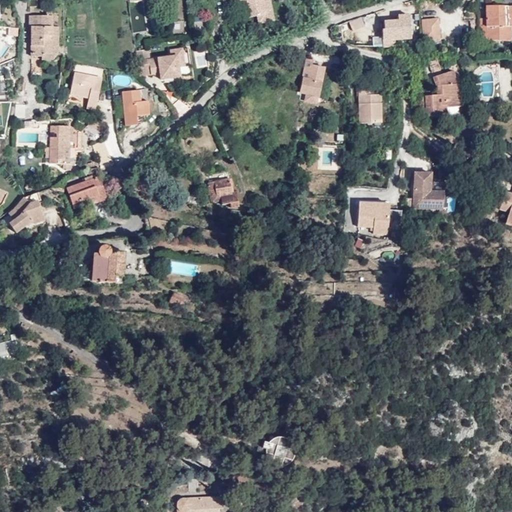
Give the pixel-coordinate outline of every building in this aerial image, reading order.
[(268,13),(265,0),(232,0),(233,1),(236,0),(247,0),(248,4),(244,5),(247,17),(257,15),(268,13)] [(487,20),(478,20),(479,42),(499,42),(499,38),(511,38),(511,27),(509,27),(508,7),(486,7),(487,20)] [(272,12),(268,13),(257,15),(259,24),(273,21),(272,12)] [(51,39),(51,27),(52,16),(30,15),(30,27),(31,28),(31,56),(41,56),(42,56),(42,54),(52,54),(53,39),(51,39)] [(394,41),(411,40),(410,20),(409,16),(398,16),(398,21),(384,22),(385,30),(382,30),(383,40),(394,40),(394,41)] [(363,25),(361,19),(351,23),(353,29),(363,25)] [(440,39),(439,19),(424,19),(425,39),(440,39)] [(175,25),(176,34),(186,33),(185,25),(175,25)] [(58,27),(51,27),(51,39),(53,39),(52,54),(42,54),(42,56),(41,56),(41,60),(51,60),(57,54),(58,27)] [(349,46),(349,60),(377,59),(377,44),(349,46)] [(137,60),(139,74),(156,73),(157,70),(160,73),(160,76),(161,78),(175,76),(174,67),(179,66),(184,66),(182,48),(171,50),(171,56),(137,60)] [(305,59),(299,93),(316,97),(317,97),(324,68),(311,65),(312,60),(305,59)] [(311,65),(324,68),(325,62),(312,59),(312,60),(311,65)] [(447,106),(460,105),(461,105),(460,83),(458,83),(453,71),(435,77),(438,86),(438,89),(442,89),(442,94),(438,94),(424,95),(424,98),(422,98),(424,117),(447,115),(447,106)] [(101,78),(74,72),(70,94),(88,97),(86,108),(95,109),(101,78)] [(358,124),(380,123),(379,96),(368,96),(368,88),(357,88),(358,124)] [(136,115),(143,115),(148,114),(146,100),(140,101),(138,89),(122,91),(125,125),(136,124),(136,122),(136,115)] [(23,90),(17,90),(17,93),(16,102),(15,117),(24,117),(25,104),(23,104),(23,90)] [(299,93),(297,93),(297,94),(300,95),(299,100),(315,103),(316,97),(299,93)] [(460,114),(460,105),(447,106),(447,115),(460,114)] [(71,170),(71,164),(68,164),(68,157),(75,156),(75,151),(74,151),(74,148),(81,148),(81,133),(70,127),(51,126),(50,163),(66,164),(66,170),(71,170)] [(15,144),(38,144),(38,130),(15,130),(15,144)] [(321,169),(338,168),(336,143),(319,144),(321,169)] [(101,164),(106,162),(108,153),(104,145),(93,148),(101,164)] [(102,177),(98,166),(83,170),(87,181),(67,188),(74,208),(95,200),(104,197),(97,178),(100,177),(102,177)] [(444,209),(444,193),(430,192),(431,174),(415,173),(414,208),(444,209)] [(106,196),(100,177),(97,178),(104,197),(106,196)] [(225,207),(240,204),(237,193),(232,193),(230,179),(208,183),(211,197),(215,197),(216,203),(224,201),(225,207)] [(49,188),(62,196),(62,181),(56,184),(49,188)] [(8,194),(4,193),(0,202),(0,207),(3,205),(8,194)] [(31,204),(38,201),(41,200),(38,193),(25,198),(31,204)] [(511,195),(506,193),(501,208),(510,211),(507,223),(511,224),(511,195)] [(44,219),(38,201),(31,204),(25,198),(16,208),(9,213),(15,220),(10,224),(17,232),(31,221),(33,223),(44,219)] [(357,217),(387,222),(388,205),(357,205),(357,217)] [(387,235),(387,222),(357,217),(357,228),(370,228),(373,229),(373,232),(373,235),(387,235)] [(123,253),(110,252),(109,249),(106,246),(103,245),(99,247),(97,250),(98,255),(93,255),(92,281),(114,282),(114,275),(123,276),(123,253)] [(174,293),(169,302),(181,308),(186,299),(174,293)] [(268,443),(259,441),(257,451),(265,453),(266,459),(269,462),(272,464),(277,466),(283,466),(289,463),(292,460),(293,455),(293,451),(293,446),(290,441),(285,438),(279,437),(274,438),(269,441),(268,443)] [(79,453),(77,455),(78,458),(79,460),(82,460),(84,460),(86,458),(86,456),(84,453),(81,452),(79,453)] [(190,502),(190,499),(180,499),(177,501),(177,503),(176,511),(218,511),(218,508),(222,508),(222,497),(198,498),(198,502),(190,502)]
